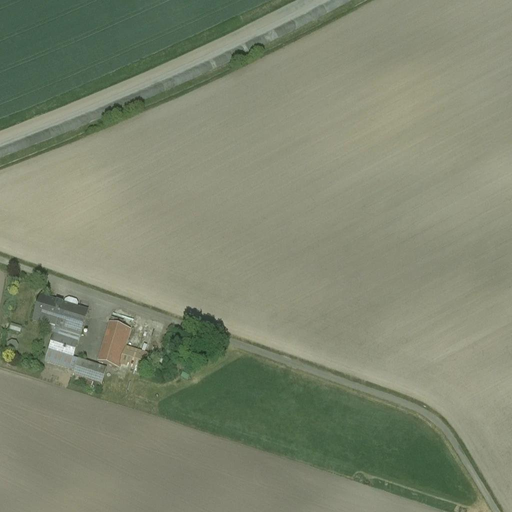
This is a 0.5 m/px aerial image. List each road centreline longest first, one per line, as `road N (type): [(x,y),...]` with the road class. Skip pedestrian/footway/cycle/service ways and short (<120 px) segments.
road 1 (unclassified): [(496,511),(449,436),(421,412),(0,260)]
road 2 (secondary): [(0,146),(328,0)]
